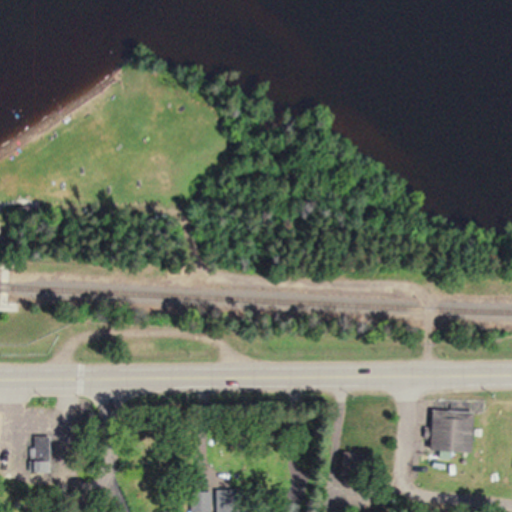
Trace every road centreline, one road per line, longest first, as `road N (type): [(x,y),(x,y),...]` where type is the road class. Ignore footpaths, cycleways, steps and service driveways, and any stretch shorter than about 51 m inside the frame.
road 1 (secondary): [(511,374),(0,378)]
road 2 (residential): [(406,376),(410,492),(423,506),(511,511)]
road 3 (residential): [(110,378),(110,480),(82,511)]
